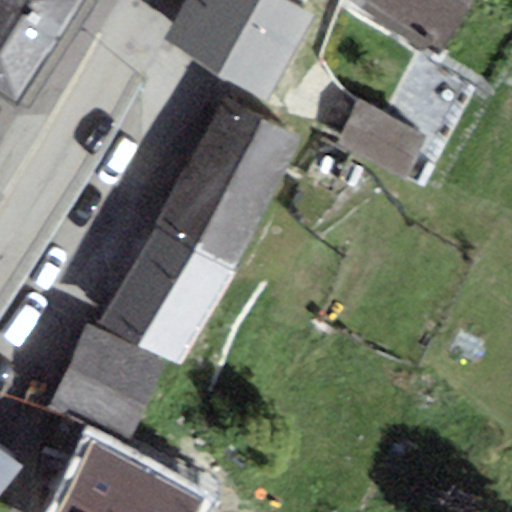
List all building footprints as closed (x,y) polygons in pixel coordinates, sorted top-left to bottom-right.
[(0,0),(0,65),(28,82),(78,0),(0,0)] [(308,0),(182,0),(166,30),(264,85),(311,1),(308,0)] [(458,0),(388,0),(444,28),(458,0)] [(295,127),(223,90),(154,223),(227,262),(295,127)] [(358,97),(338,139),(400,169),(421,127),(358,97)] [(227,262),(154,223),(121,278),(196,315),(227,262)] [(176,355),(196,315),(121,278),(99,323),(176,355)] [(89,319),(54,399),(128,432),(163,352),(99,323),(89,319)] [(86,423),(43,511),(193,511),(208,482),(86,423)] [(0,438),(0,468),(14,450),(0,438)]
